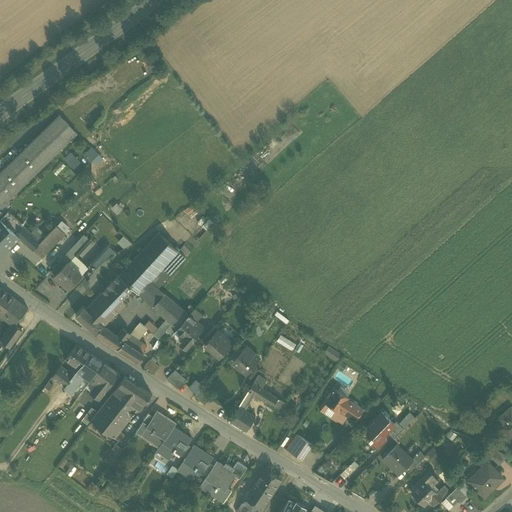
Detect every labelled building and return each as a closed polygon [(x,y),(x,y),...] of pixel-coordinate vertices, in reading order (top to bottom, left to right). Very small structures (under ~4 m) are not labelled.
[(0,172),(0,207),(76,133),(59,116),(0,172)] [(90,147),(84,155),(96,165),(102,157),(90,147)] [(63,159),(72,168),(79,161),(70,151),(63,159)] [(8,212),(0,219),(19,239),(32,251),(33,250),(41,243),(40,241),(8,212)] [(0,219),(0,256),(19,239),(0,219)] [(55,225),(40,241),(41,243),(33,250),(40,257),(63,232),(55,225)] [(117,275),(136,293),(166,319),(177,328),(189,315),(158,288),(186,257),(158,233),(117,275)] [(67,262),(74,255),(88,240),(82,234),(49,271),(53,275),(66,261),(67,262)] [(117,242),(125,248),(129,242),(122,235),(117,242)] [(101,250),(89,264),(94,270),(102,261),(109,257),(101,250)] [(67,262),(81,275),(87,269),(87,268),(74,255),(67,262)] [(53,275),(68,289),(81,275),(67,262),(66,261),(53,275)] [(95,300),(113,315),(136,293),(117,275),(95,300)] [(28,308),(0,288),(0,316),(11,324),(15,326),(28,308)] [(86,309),(104,325),(113,315),(95,300),(86,309)] [(83,307),(76,315),(96,333),(104,325),(86,309),(83,307)] [(189,315),(196,321),(202,315),(194,309),(189,315)] [(196,321),(189,315),(177,328),(170,336),(179,343),(180,343),(185,347),(189,343),(190,343),(203,328),(196,321)] [(177,328),(166,319),(157,330),(154,333),(159,338),(163,334),(168,338),(170,336),(177,328)] [(124,341),(137,350),(142,343),(139,341),(148,329),(146,327),(140,322),(130,334),(124,341)] [(148,329),(154,333),(157,330),(150,323),(146,327),(148,329)] [(11,324),(1,338),(4,341),(3,343),(9,348),(22,330),(15,326),(11,324)] [(96,333),(118,349),(124,341),(130,334),(122,328),(116,334),(104,325),(96,333)] [(224,328),(219,334),(228,342),(233,336),(224,328)] [(216,331),(204,346),(218,358),(230,345),(228,342),(219,334),(216,331)] [(291,350),(295,343),(280,333),(275,340),(291,350)] [(118,349),(138,362),(143,353),(137,350),(124,341),(118,349)] [(90,354),(76,344),(65,359),(73,364),(79,368),(90,354)] [(245,347),(235,359),(241,365),(239,367),(247,374),(260,359),(245,347)] [(329,347),(325,352),(336,360),(340,355),(329,347)] [(104,363),(90,354),(79,368),(86,372),(93,378),(104,363)] [(159,367),(150,359),(144,366),(153,374),(159,367)] [(119,373),(104,363),(93,378),(91,381),(96,384),(90,391),(99,398),(119,373)] [(65,386),(79,368),(73,364),(71,367),(69,371),(60,365),(51,377),(65,386)] [(86,372),(79,368),(65,386),(69,389),(73,391),(77,385),(86,372)] [(93,378),(86,372),(77,385),(84,389),(86,388),(91,381),(93,378)] [(171,373),(166,379),(178,389),(183,382),(171,373)] [(150,394),(124,376),(118,385),(113,392),(137,409),(139,410),(145,403),(150,394)] [(193,378),(186,387),(193,393),(200,384),(193,378)] [(91,381),(86,388),(90,391),(96,384),(91,381)] [(43,389),(47,392),(52,385),(48,382),(43,389)] [(253,383),(248,392),(252,395),(280,412),(286,403),(253,383)] [(350,400),(333,388),(323,402),(341,414),(342,413),(355,422),(363,410),(350,401),(350,400)] [(200,389),(194,395),(205,405),(210,398),(200,389)] [(120,430),(137,409),(113,392),(90,422),(114,437),(120,430)] [(248,392),(238,407),(243,410),(252,395),(248,392)] [(230,421),(246,431),(254,417),(243,410),(238,407),(230,421)] [(84,417),(89,421),(97,412),(91,408),(84,417)] [(496,426),(509,442),(511,439),(511,409),(510,408),(503,414),(506,418),(496,426)] [(165,418),(156,412),(153,417),(146,427),(152,431),(146,439),(159,447),(173,427),(175,424),(166,417),(165,418)] [(393,425),(380,413),(362,431),(369,438),(365,442),(366,444),(368,442),(376,450),(384,441),(385,440),(385,438),(385,436),(384,434),(386,432),(390,435),(399,425),(395,422),(393,425)] [(141,423),(146,427),(153,417),(148,414),(141,423)] [(399,425),(390,435),(394,439),(407,425),(403,421),(399,425)] [(136,431),(146,439),(152,431),(146,427),(141,423),(136,431)] [(181,432),(173,427),(159,447),(157,451),(169,459),(175,451),(180,454),(186,445),(190,439),(181,433),(181,432)] [(120,430),(114,437),(119,441),(125,434),(120,430)] [(312,445),(298,435),(287,451),(302,461),(312,445)] [(105,459),(112,464),(122,449),(116,445),(105,459)] [(194,445),(192,448),(185,458),(178,469),(190,478),(196,469),(202,473),(209,463),(212,458),(203,452),(194,445)] [(186,445),(180,454),(185,458),(192,448),(186,445)] [(396,445),(384,458),(399,474),(406,466),(412,461),(412,460),(396,445)] [(491,448),(486,452),(497,465),(508,456),(491,448)] [(412,461),(406,466),(411,471),(425,456),(420,451),(418,453),(417,452),(415,455),(416,456),(412,460),(412,461)] [(344,476),(357,464),(353,460),(340,472),(344,476)] [(216,461),(213,466),(207,476),(200,486),(213,495),(218,486),(224,490),(225,489),(234,475),(230,472),(232,468),(227,465),(225,467),(216,461)] [(230,472),(234,475),(239,479),(246,467),(237,461),(232,468),(230,472)] [(213,466),(209,463),(202,473),(207,476),(213,466)] [(469,483),(482,498),(503,480),(487,463),(477,472),(479,475),(469,483)] [(281,480),(264,468),(244,499),(262,510),(281,480)] [(431,474),(425,480),(431,487),(438,481),(431,474)] [(425,480),(411,494),(423,506),(429,501),(437,493),(431,487),(425,480)] [(230,492),(225,489),(224,490),(218,486),(213,495),(224,502),(230,492)] [(467,496),(457,486),(445,498),(452,506),(458,500),(460,503),(467,496)] [(439,491),(437,493),(429,501),(433,505),(444,495),(439,491)] [(260,511),(262,510),(244,499),(235,511),(260,511)] [(294,503),(289,499),(279,511),(308,511),(304,509),(301,507),(302,504),(296,501),(294,503)]
